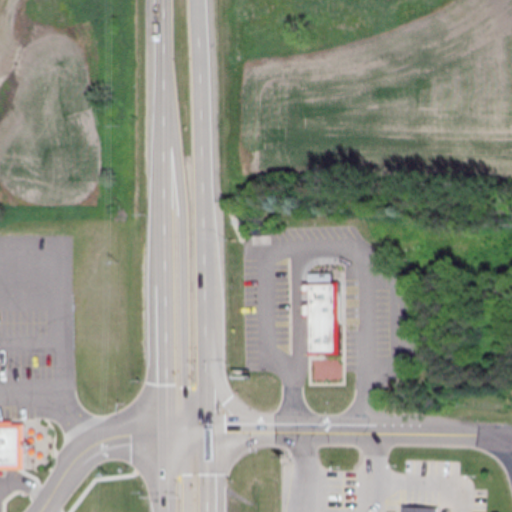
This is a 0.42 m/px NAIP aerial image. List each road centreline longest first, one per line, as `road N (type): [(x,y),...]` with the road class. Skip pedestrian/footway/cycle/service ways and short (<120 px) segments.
road 1 (trunk): [(162,0),(167,432)]
road 2 (trunk): [(207,369),(196,0)]
road 3 (trunk): [(163,74),(181,194),(182,405),(207,432)]
road 4 (tertiary): [(511,435),(367,434)]
road 5 (trunk): [(300,433),(233,409),(207,369)]
